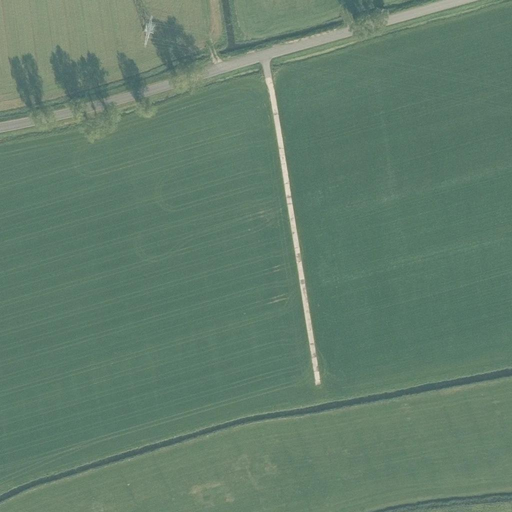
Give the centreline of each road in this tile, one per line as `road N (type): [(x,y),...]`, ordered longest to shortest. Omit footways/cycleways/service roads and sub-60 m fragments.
road 1 (tertiary): [(0,129),(463,0)]
road 2 (unknown): [(301,292),(265,58)]
